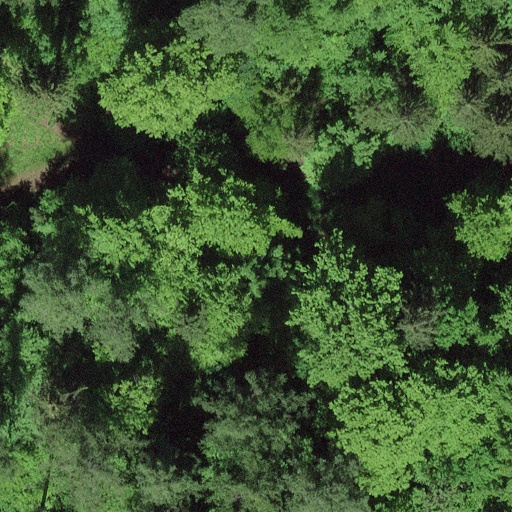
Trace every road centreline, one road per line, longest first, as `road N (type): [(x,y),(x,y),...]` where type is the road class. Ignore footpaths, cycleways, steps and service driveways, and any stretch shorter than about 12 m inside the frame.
road 1 (track): [(511,78),(257,106),(14,0)]
road 2 (track): [(13,511),(46,335),(225,197),(257,106)]
